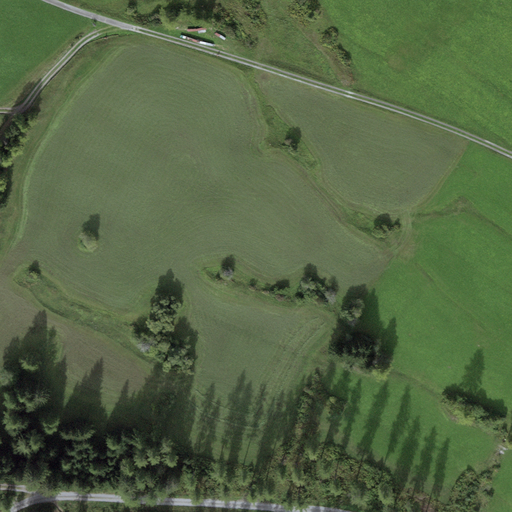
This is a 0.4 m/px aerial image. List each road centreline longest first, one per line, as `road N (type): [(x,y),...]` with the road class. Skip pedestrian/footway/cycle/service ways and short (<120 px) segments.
road 1 (track): [(511,155),(391,107),(52,0)]
road 2 (track): [(10,511),(39,495),(341,511)]
road 3 (track): [(20,111),(85,37),(118,23)]
